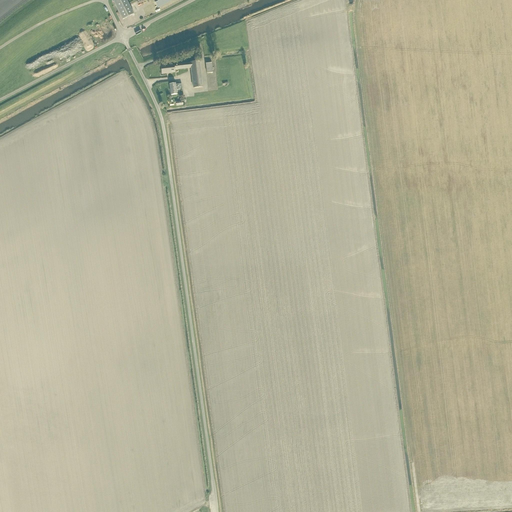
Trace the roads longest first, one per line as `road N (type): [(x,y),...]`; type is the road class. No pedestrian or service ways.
road 1 (unclassified): [(217,511),(163,126),(122,36)]
road 2 (unclassified): [(0,99),(122,36)]
